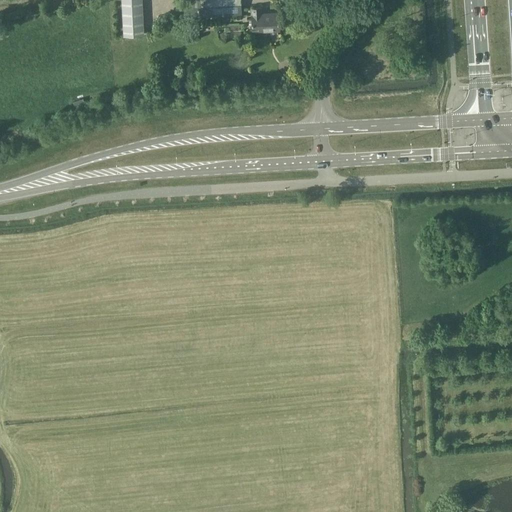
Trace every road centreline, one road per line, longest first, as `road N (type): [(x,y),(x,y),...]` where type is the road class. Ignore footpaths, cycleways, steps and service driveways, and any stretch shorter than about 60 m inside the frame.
road 1 (secondary): [(323,128),(202,134),(0,188)]
road 2 (secondary): [(0,198),(324,161)]
road 3 (unclassified): [(324,161),(325,183),(511,173)]
road 4 (secondary): [(324,161),(502,151)]
road 5 (secondary): [(486,120),(323,128)]
road 6 (unclassified): [(323,128),(329,66),(378,0)]
road 7 (motorway): [(478,0),(486,120)]
